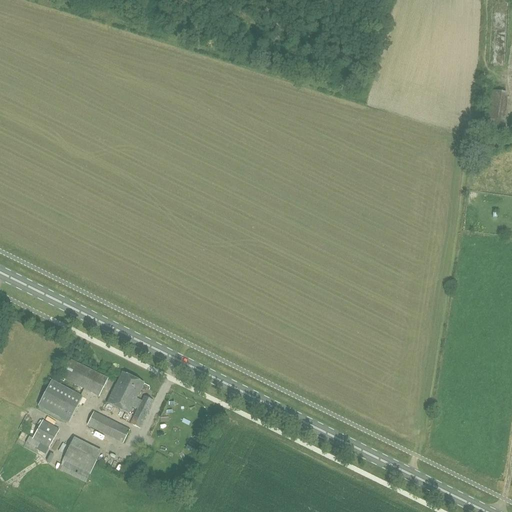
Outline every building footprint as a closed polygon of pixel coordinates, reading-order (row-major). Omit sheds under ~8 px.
[(506,93),(490,91),(485,126),(501,129),(506,93)] [(62,378),(99,397),(108,379),(71,360),(62,378)] [(144,383),(122,373),(107,403),(129,413),(132,407),(138,410),(131,424),(140,429),(153,401),(144,396),(142,401),(136,398),(144,383)] [(69,423),(82,397),(51,381),(38,406),(61,418),(60,419),(69,423)] [(87,425),(123,443),(130,430),(94,412),(87,425)] [(43,421),(33,439),(49,447),(59,429),(43,421)] [(33,439),(29,436),(25,444),(37,450),(40,444),(48,448),(49,447),(33,439)] [(63,460),(59,469),(58,470),(86,484),(91,474),(90,474),(100,452),(74,439),(63,460)]
